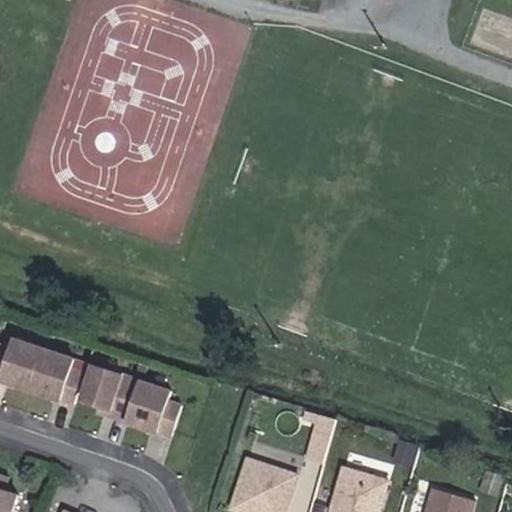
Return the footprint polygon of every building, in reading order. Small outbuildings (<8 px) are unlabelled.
[(15,335),(2,331),(0,337),(0,363),(66,384),(79,388),(89,359),(75,354),(78,345),(18,326),(15,335)] [(177,374),(98,349),(87,384),(134,399),(133,406),(177,419),(187,387),(174,383),(177,374)] [(336,428),(341,408),(326,404),(321,424),(336,428)] [(329,451),(336,428),(321,424),(314,447),(329,451)] [(415,461),(420,443),(406,439),(400,457),(415,461)] [(276,511),(288,511),(304,465),(254,449),(238,499),(276,511)] [(380,511),(393,469),(348,456),(332,511),(380,511)] [(503,489),(508,470),(489,465),(484,483),(503,489)] [(0,511),(16,511),(20,486),(4,484),(6,469),(0,468),(0,511)] [(475,511),(482,489),(446,478),(435,511),(475,511)]
